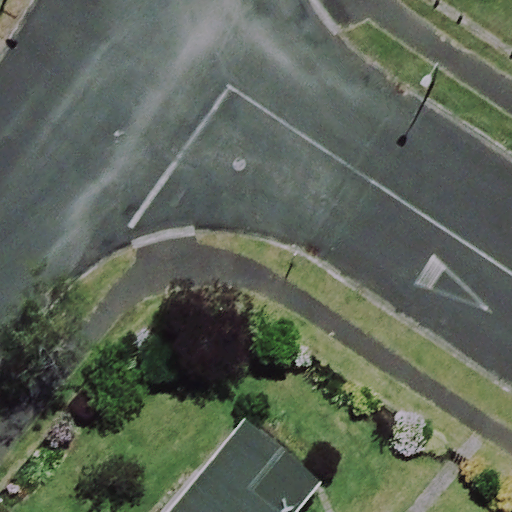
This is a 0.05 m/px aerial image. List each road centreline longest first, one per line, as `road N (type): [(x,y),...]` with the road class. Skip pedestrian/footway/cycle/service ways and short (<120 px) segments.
road 1 (residential): [(142,31),(511,280)]
road 2 (residential): [(0,232),(142,31)]
